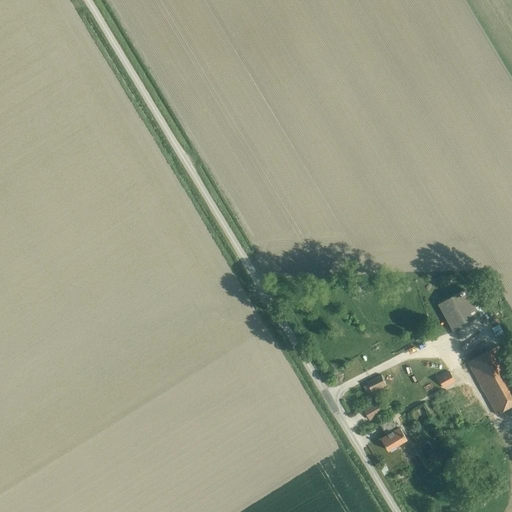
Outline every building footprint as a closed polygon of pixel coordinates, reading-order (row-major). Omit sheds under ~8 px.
[(465,289),(437,304),(452,331),(480,316),(465,289)] [(494,289),(482,293),(485,304),(498,300),(494,289)] [(497,414),(511,405),(511,369),(499,345),(468,362),(497,414)] [(443,388),(455,381),(450,372),(438,378),(443,388)] [(367,394),(386,385),(382,376),(368,382),(369,384),(364,387),(367,394)] [(362,409),(369,420),(384,412),(377,400),(362,409)] [(392,407),(387,410),(391,416),(396,413),(392,407)] [(389,451),(407,440),(399,427),(397,428),(395,425),(395,424),(392,419),(381,425),(384,431),(386,430),(388,434),(381,438),(389,451)]
